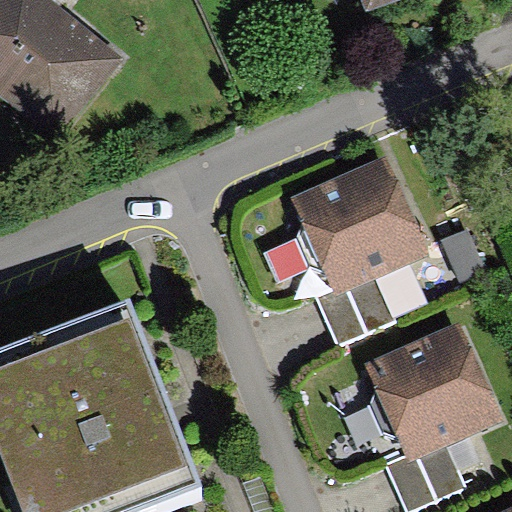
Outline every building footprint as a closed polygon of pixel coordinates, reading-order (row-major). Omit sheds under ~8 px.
[(44,0),(0,0),(0,99),(59,146),(125,64),(44,0)] [(361,0),(367,15),(410,0),(361,0)] [(386,164),(292,205),(331,294),(316,301),(337,349),(394,324),(376,285),(429,262),(386,164)] [(128,316),(0,364),(0,471),(15,511),(179,511),(200,504),(128,316)] [(459,331),(366,372),(405,461),(389,468),(408,511),(420,511),(467,491),(450,452),(502,429),(459,331)]
